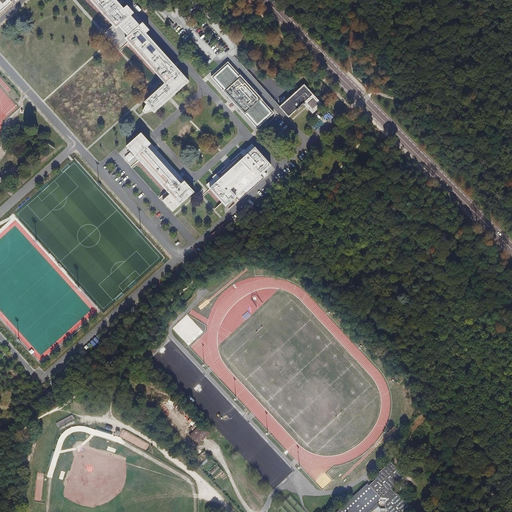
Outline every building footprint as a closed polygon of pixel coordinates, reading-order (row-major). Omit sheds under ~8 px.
[(0,0),(0,12),(12,1),(10,0),(0,0)] [(144,112),(145,113),(151,111),(152,110),(154,113),(170,98),(189,81),(175,66),(146,33),(149,30),(143,23),(139,26),(130,16),(134,13),(127,6),(124,9),(115,0),(90,0),(165,84),(144,102),(147,104),(146,106),(143,111),(144,112)] [(105,32),(108,35),(116,29),(112,25),(105,32)] [(245,115),(257,128),(273,113),(262,100),(240,75),(239,75),(228,62),(211,77),(223,90),(222,90),(245,115)] [(280,107),(289,117),(296,110),(297,111),(304,104),(307,107),(312,113),(322,105),(304,85),(280,107)] [(328,112),(320,117),(324,122),(332,117),(328,112)] [(318,129),(323,124),(318,120),(314,125),(318,129)] [(163,201),(172,211),(194,192),(154,147),(142,133),(127,146),(170,194),(163,201)] [(207,185),(226,206),(236,197),(239,200),(263,178),(261,175),(271,166),(252,144),(245,151),(244,150),(242,151),(240,153),(244,157),(220,179),(216,174),(215,176),(213,178),(214,179),(207,185)] [(189,436),(199,444),(209,433),(200,424),(189,436)] [(336,511),(371,511),(372,511),(387,511),(388,510),(389,511),(387,511),(408,511),(412,509),(397,493),(396,494),(390,488),(404,476),(390,462),(375,477),(377,479),(369,486),(367,484),(336,511)] [(210,472),(212,475),(220,468),(218,465),(210,472)] [(213,476),(216,479),(224,473),(221,470),(213,476)]
